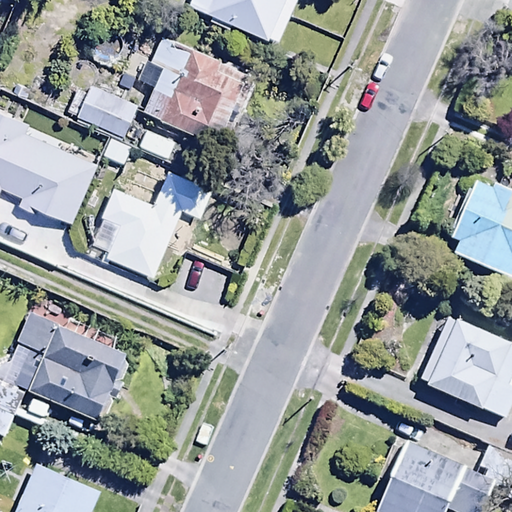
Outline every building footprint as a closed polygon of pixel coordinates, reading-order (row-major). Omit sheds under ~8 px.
[(280,54),(302,0),(196,0),(190,15),(280,54)] [(162,75),(142,120),(219,153),(252,75),(221,62),(219,67),(161,43),(150,70),(162,75)] [(140,113),(93,91),(78,123),(125,144),(140,113)] [(29,132),(0,119),(0,206),(5,196),(22,204),(18,212),(70,235),(97,171),(26,140),(29,132)] [(489,185),(475,179),(449,235),(456,238),(451,250),(508,276),(511,267),(511,188),(491,179),(489,185)] [(154,285),(186,210),(160,200),(153,216),(115,199),(92,252),(108,259),(106,264),(154,285)] [(417,376),(505,417),(511,400),(511,341),(447,312),(417,376)] [(130,366),(31,322),(18,351),(46,363),(39,379),(22,371),(13,392),(102,431),(130,366)] [(0,417),(15,424),(26,400),(0,388),(0,417)] [(15,424),(0,417),(0,444),(5,446),(15,424)] [(469,511),(486,471),(407,437),(376,511),(441,511),(444,505),(461,511),(469,511)] [(95,511),(100,501),(37,474),(20,511),(95,511)]
